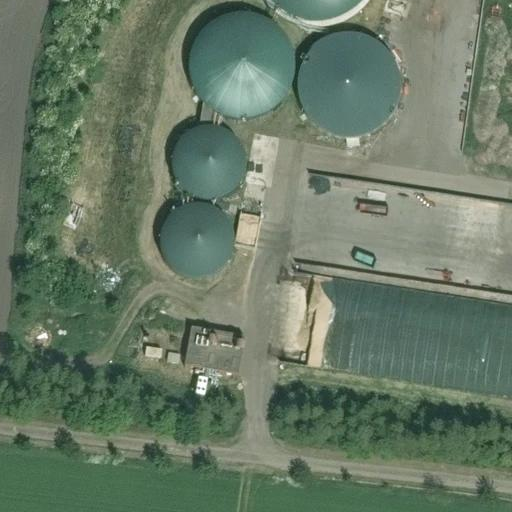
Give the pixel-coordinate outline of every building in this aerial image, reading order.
[(283,0),(292,8),(310,18),(330,22),(350,19),(368,11),(379,0),(283,0)] [(197,102),(210,115),(226,123),(244,126),(261,122),(277,112),(288,98),(294,81),(294,63),(288,46),(277,33),(263,24),(246,20),(229,21),(214,27),(201,38),(192,53),(189,69),(190,86),(197,102)] [(307,119),(320,132),(336,141),(354,143),(371,139),(387,130),(398,116),(404,99),(404,81),(398,64),(387,51),(373,42),(356,37),(339,39),(324,45),(311,56),(302,71),(299,87),(300,104),(307,119)] [(218,205),(228,200),(236,191),(241,180),(242,169),(238,157),(232,148),(223,141),(212,138),(201,138),(190,142),(182,148),(175,158),(172,168),(173,180),(177,190),(184,198),(194,204),(206,207),(218,205)] [(208,281),(218,275),(226,267),(231,256),(232,244),(229,233),(222,223),(213,217),(202,213),(191,214),(181,217),(172,224),(166,233),(163,244),(163,255),(168,265),(175,274),(185,280),(196,282),(208,281)]
